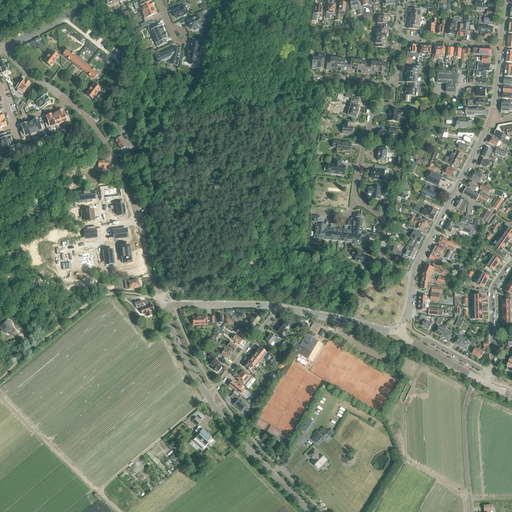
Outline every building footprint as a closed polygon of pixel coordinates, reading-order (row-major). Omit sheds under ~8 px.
[(151,3),(151,2),(147,4),(146,0),(137,4),(141,13),(153,8),(153,7),(154,6),(152,3),(151,3)] [(357,0),(348,0),(350,7),(350,11),(357,10),(358,15),(363,14),(362,9),(361,9),(360,2),(357,2),(357,0)] [(360,0),(362,7),(368,10),(371,14),(372,14),(370,0),(360,0)] [(370,0),(372,14),(376,13),(374,3),(379,3),(378,0),(370,0)] [(187,14),(184,7),(186,6),(184,2),(178,5),(179,8),(173,11),(174,13),(173,13),(175,17),(176,17),(176,18),(183,16),(183,17),(187,15),(187,14)] [(344,12),(346,4),(339,3),(338,11),(339,11),(338,15),(336,15),(335,21),(339,21),(340,14),(344,14),(344,12)] [(327,9),(326,19),(329,19),(329,16),(333,16),(335,5),(328,4),(328,9),(327,9)] [(313,10),(312,18),(314,18),(316,18),(316,17),(317,14),(322,14),(322,11),(321,11),(322,6),(316,6),(315,10),(313,10)] [(144,18),(143,19),(145,23),(154,19),(152,15),(157,13),(154,7),(153,8),(141,13),(141,14),(142,13),(144,18)] [(411,19),(421,20),(422,13),(421,12),(421,9),(410,8),(409,12),(412,12),(411,19)] [(198,26),(202,24),(201,22),(204,21),(203,19),(202,17),(204,16),(202,12),(194,15),(196,18),(195,19),(195,18),(194,18),(195,19),(193,20),(192,20),(191,20),(188,22),(191,29),(194,28),(195,30),(199,28),(198,26)] [(377,26),(389,28),(389,24),(387,24),(388,17),(383,17),(383,14),(373,14),(374,16),(378,16),(377,24),(378,24),(377,26)] [(449,35),(452,35),(454,35),(454,33),(455,33),(455,31),(457,31),(458,17),(454,16),(454,22),(452,22),(451,25),(448,25),(448,34),(449,34),(449,35)] [(479,24),(494,25),(494,20),(487,19),(488,17),(480,17),(479,24)] [(428,33),(434,33),(435,25),(436,25),(437,18),(436,18),(436,19),(434,19),(433,25),(429,24),(428,33)] [(420,27),(421,20),(411,19),(410,26),(408,25),(407,29),(419,30),(420,27)] [(437,33),(443,34),(443,31),(444,31),(444,27),(445,27),(446,22),(442,22),(442,26),(438,26),(437,33)] [(164,32),(163,31),(164,31),(163,27),(162,28),(161,26),(158,28),(156,24),(147,28),(149,32),(150,32),(153,37),(164,33),(163,32),(164,32)] [(463,29),(463,24),(459,24),(457,36),(466,37),(466,30),(463,30),(463,29)] [(376,29),(376,36),(386,37),(387,30),(389,31),(389,28),(377,26),(377,29),(376,29)] [(153,37),(157,47),(165,43),(163,40),(166,39),(166,38),(164,33),(153,37)] [(82,39),(76,34),(73,37),(80,42),(82,39)] [(386,37),(376,36),(375,46),(371,46),(371,48),(375,48),(375,47),(387,48),(388,45),(385,44),(386,37)] [(197,51),(199,44),(195,44),(193,43),(192,47),(191,47),(190,50),(189,50),(189,51),(188,54),(188,55),(189,55),(188,57),(188,59),(189,59),(189,61),(189,62),(188,64),(194,65),(195,61),(196,56),(199,57),(200,52),(197,51)] [(96,49),(89,44),(86,47),(93,53),(96,49)] [(410,45),(410,52),(408,52),(407,57),(406,64),(412,64),(412,57),(417,58),(417,57),(417,54),(417,53),(416,53),(417,49),(416,49),(416,46),(410,45)] [(417,54),(417,57),(421,57),(422,57),(422,54),(425,55),(426,47),(420,46),(419,54),(417,54)] [(438,62),(439,56),(439,48),(434,47),(433,56),(432,56),(431,62),(438,62)] [(177,66),(179,57),(180,50),(179,50),(179,49),(175,48),(174,48),(174,49),(172,48),(172,49),(160,55),(158,52),(154,54),(155,57),(157,56),(160,63),(162,62),(170,58),(170,62),(173,62),(173,63),(174,63),(175,63),(177,63),(176,66),(177,66)] [(453,57),(454,49),(448,48),(447,56),(446,56),(446,63),(448,63),(449,56),(453,57)] [(67,60),(70,56),(72,53),(67,49),(62,56),(67,60)] [(461,58),(462,50),(455,49),(454,58),(453,64),(456,64),(456,57),(461,58)] [(48,56),(51,59),(54,61),(59,56),(52,51),(48,56)] [(78,57),(72,53),(70,56),(67,60),(72,64),(75,60),(78,57)] [(312,57),(311,68),(316,69),(316,67),(320,68),(320,62),(324,62),(325,54),(318,53),(317,58),(312,57)] [(100,58),(106,63),(109,60),(102,54),(100,58)] [(50,67),(54,61),(51,59),(48,56),(44,61),(50,67)] [(78,57),(75,60),(72,64),(78,68),(83,61),(78,57)] [(330,58),(327,57),(325,70),(329,70),(329,67),(336,68),(337,58),(330,57),(330,58)] [(345,59),(337,58),(336,68),(343,69),(343,71),(346,72),(347,60),(345,59)] [(0,72),(1,72),(2,74),(8,72),(7,68),(8,67),(6,62),(5,62),(4,59),(3,60),(2,59),(0,59),(0,72)] [(350,60),(347,60),(346,72),(349,72),(349,69),(356,70),(357,60),(350,59),(350,60)] [(357,60),(356,70),(363,71),(363,74),(366,74),(367,62),(365,62),(365,61),(357,60)] [(88,65),(83,61),(78,68),(83,72),(86,69),(88,65)] [(370,62),(367,62),(366,74),(369,74),(370,71),(377,72),(378,62),(371,62),(370,62)] [(385,63),(378,62),(377,72),(384,73),(383,76),(387,76),(388,64),(385,64),(385,63)] [(482,64),(467,63),(467,65),(468,65),(467,69),(491,71),(492,66),(482,65),(482,64)] [(88,65),(86,69),(83,72),(88,76),(94,69),(88,65)] [(419,70),(420,70),(421,67),(420,67),(417,67),(411,66),(411,69),(408,69),(408,73),(405,72),(405,75),(418,77),(419,70)] [(99,73),(94,69),(88,76),(94,80),(99,73)] [(438,71),(437,81),(437,83),(446,84),(446,93),(454,93),(455,84),(457,84),(457,73),(438,71)] [(417,84),(418,77),(405,75),(404,78),(407,78),(406,83),(410,83),(409,86),(418,87),(419,84),(417,84)] [(505,88),(511,88),(511,87),(509,86),(510,85),(511,85),(511,83),(511,79),(511,80),(504,79),(503,85),(505,85),(505,88)] [(20,82),(15,88),(17,89),(16,91),(22,95),(25,91),(26,91),(28,88),(27,87),(29,84),(29,83),(26,81),(24,80),(22,83),(20,82)] [(94,83),(90,89),(97,94),(101,89),(94,83)] [(418,90),(418,87),(409,86),(409,89),(406,89),(405,93),(403,92),(403,94),(402,94),(401,102),(407,103),(407,96),(416,97),(417,90),(418,90)] [(85,94),(92,100),(97,94),(90,89),(85,94)] [(41,96),(35,100),(36,102),(35,103),(39,108),(43,106),(44,107),(47,104),(46,103),(49,101),(45,95),(42,98),(41,96)] [(348,111),(347,115),(355,118),(359,106),(357,105),(358,102),(358,98),(352,98),(352,101),(349,108),(349,107),(348,108),(347,108),(347,109),(347,110),(348,111)] [(474,115),(485,115),(485,109),(474,109),(466,108),(466,109),(464,109),(464,112),(456,112),(455,116),(460,116),(467,116),(467,117),(474,117),(474,115)] [(397,117),(402,117),(403,111),(399,111),(399,110),(390,109),(390,112),(389,112),(389,116),(389,121),(396,121),(397,117)] [(58,112),(57,113),(61,123),(66,121),(66,122),(70,121),(68,115),(65,116),(63,111),(62,111),(62,110),(57,111),(58,112)] [(57,113),(52,115),(55,125),(61,123),(57,113)] [(48,122),(45,123),(46,128),(50,127),(50,128),(56,126),(55,125),(52,115),(46,117),(48,122)] [(460,120),(460,116),(455,116),(441,116),(441,120),(446,120),(446,124),(455,124),(454,128),(463,129),(463,127),(469,128),(469,126),(471,127),(471,122),(469,121),(469,120),(460,120)] [(38,119),(32,121),(36,133),(45,130),(43,124),(40,125),(38,119)] [(341,133),(352,134),(353,127),(349,127),(349,125),(350,125),(350,121),(344,120),(343,126),(342,126),(341,133)] [(32,121),(27,123),(30,134),(31,136),(37,134),(36,133),(32,121)] [(23,131),(20,132),(21,137),(25,136),(30,134),(27,123),(26,124),(26,123),(21,124),(22,125),(21,125),(23,131)] [(496,130),(502,133),(507,132),(507,135),(509,135),(509,136),(511,137),(511,123),(498,125),(496,130)] [(386,140),(391,141),(392,136),(393,133),(396,133),(397,128),(389,127),(389,131),(384,130),(384,131),(379,131),(379,134),(378,134),(378,138),(377,138),(377,142),(383,142),(383,139),(386,140)] [(496,130),(493,136),(497,138),(500,140),(499,141),(510,147),(511,143),(505,139),(507,136),(503,134),(502,133),(496,130)] [(462,141),(465,142),(470,145),(472,139),(468,137),(470,133),(458,133),(457,135),(462,138),(462,137),(464,138),(462,141)] [(5,134),(0,135),(0,146),(12,143),(13,143),(10,136),(6,138),(5,134)] [(116,141),(121,149),(127,146),(124,141),(122,137),(116,141)] [(492,137),(489,143),(496,147),(499,141),(492,137)] [(349,144),(350,144),(341,143),(341,141),(333,140),(332,147),(336,148),(336,151),(345,152),(345,153),(349,154),(350,150),(349,149),(349,144)] [(458,149),(466,153),(468,147),(464,145),(465,142),(462,141),(458,140),(456,144),(460,146),(458,149)] [(12,143),(0,146),(0,147),(3,157),(12,154),(11,151),(14,149),(15,148),(13,144),(12,144),(12,143)] [(386,157),(388,158),(388,154),(387,154),(387,151),(393,152),(394,147),(387,146),(386,149),(379,148),(378,161),(386,162),(386,157)] [(461,159),(463,155),(456,151),(457,148),(451,146),(447,153),(452,155),(451,157),(461,162),(461,161),(461,160),(461,159)] [(492,150),(485,147),(483,152),(492,155),(492,154),(490,153),(492,150)] [(507,153),(496,149),(494,154),(505,158),(507,153)] [(421,163),(424,165),(428,163),(428,160),(425,158),(421,159),(421,160),(421,161),(419,161),(417,160),(417,159),(418,158),(418,157),(418,153),(415,152),(412,153),(412,157),(415,159),(415,163),(418,164),(421,163)] [(491,157),(492,155),(483,152),(481,156),(494,162),(495,159),(491,157)] [(446,162),(447,164),(449,164),(456,168),(459,163),(459,164),(460,163),(461,162),(451,157),(450,159),(449,158),(446,162)] [(486,170),(488,167),(490,162),(486,160),(481,157),(477,166),(486,170)] [(344,166),(340,165),(341,159),(333,158),(333,164),(329,164),(329,166),(325,166),(324,170),(329,170),(328,173),(343,175),(344,166)] [(108,162),(98,162),(98,171),(108,171),(108,168),(108,162)] [(435,173),(437,169),(433,167),(434,164),(430,163),(427,169),(435,173)] [(387,167),(380,166),(380,169),(372,169),(371,178),(374,178),(373,181),(380,181),(380,179),(384,179),(384,170),(386,170),(387,167)] [(457,171),(450,168),(448,167),(446,170),(444,169),(442,172),(450,176),(450,175),(454,177),(457,171)] [(428,175),(430,176),(427,181),(438,186),(442,177),(430,171),(428,175)] [(483,181),(485,178),(482,176),(475,172),(472,179),(478,182),(480,179),(483,181)] [(470,181),(467,186),(475,191),(476,187),(478,188),(478,187),(479,186),(478,186),(470,181)] [(370,194),(372,194),(372,199),(380,199),(380,196),(383,196),(383,191),(381,191),(381,187),(381,185),(373,184),(373,186),(373,187),(368,187),(367,193),(369,194),(370,194)] [(430,198),(435,200),(435,198),(436,198),(437,196),(437,195),(437,193),(435,192),(436,189),(433,188),(430,187),(426,185),(424,188),(421,194),(426,196),(430,198)] [(486,187),(482,185),(479,189),(483,191),(488,194),(491,189),(486,187)] [(400,197),(405,199),(409,190),(401,187),(398,196),(400,197)] [(119,188),(104,190),(105,195),(107,195),(107,197),(112,197),(114,197),(114,196),(120,196),(119,188)] [(467,188),(463,194),(476,202),(478,198),(480,195),(479,195),(467,188)] [(93,191),(77,193),(78,203),(86,202),(87,203),(92,202),(91,199),(94,199),(93,191)] [(480,195),(478,198),(487,203),(489,199),(481,195),(480,194),(479,195),(480,195)] [(500,198),(499,197),(492,208),(497,211),(504,200),(500,198)] [(455,207),(462,211),(467,202),(462,199),(462,200),(459,199),(455,207)] [(116,205),(113,206),(113,209),(117,209),(117,216),(125,215),(124,204),(116,205)] [(413,210),(419,213),(422,208),(416,205),(413,210)] [(424,216),(433,220),(435,216),(432,214),(434,209),(430,207),(428,212),(424,210),(421,215),(424,216)] [(92,210),(79,212),(80,217),(83,217),(84,221),(93,220),(92,210)] [(485,221),(488,223),(494,215),(490,212),(485,221)] [(360,232),(361,232),(362,220),(360,220),(361,215),(355,214),(354,217),(355,217),(355,219),(352,219),(351,226),(352,226),(354,227),(353,231),(360,232)] [(313,238),(323,240),(325,228),(325,224),(319,224),(320,216),(314,215),(313,224),(316,224),(314,237),(313,237),(313,238)] [(419,223),(428,227),(428,226),(429,227),(431,222),(419,216),(418,219),(412,216),(410,219),(413,220),(419,223)] [(461,221),(468,225),(469,226),(471,220),(463,216),(461,221)] [(323,240),(330,240),(333,218),(330,217),(329,224),(330,224),(330,228),(325,228),(323,240)] [(330,240),(337,241),(339,229),(334,229),(335,224),(336,218),(333,218),(330,240)] [(337,241),(344,242),(347,219),(344,219),(343,225),(344,226),(344,230),(339,229),(337,241)] [(344,242),(352,243),(352,242),(353,231),(354,227),(352,226),(351,231),(349,230),(350,220),(347,219),(344,242)] [(427,228),(428,227),(419,223),(413,220),(410,219),(409,221),(412,222),(415,224),(419,225),(417,228),(426,233),(428,229),(427,228)] [(472,224),(472,225),(472,227),(479,228),(480,219),(475,219),(474,225),(472,224)] [(452,228),(456,229),(470,233),(479,237),(481,230),(472,227),(468,226),(462,224),(462,225),(455,222),(453,224),(449,221),(444,230),(450,233),(452,228)] [(506,227),(503,231),(511,237),(511,236),(511,230),(511,229),(511,227),(508,225),(506,227)] [(87,230),(85,230),(86,239),(97,237),(95,226),(87,228),(87,230)] [(117,230),(113,231),(114,239),(127,238),(126,229),(121,229),(121,230),(117,231),(117,230)] [(359,244),(360,237),(369,238),(370,233),(361,232),(360,232),(353,231),(352,242),(351,245),(356,246),(357,244),(359,244)] [(411,236),(410,238),(419,243),(420,243),(420,242),(420,241),(421,239),(422,238),(423,237),(423,236),(414,231),(413,233),(409,231),(408,234),(411,236)] [(503,231),(499,236),(508,243),(511,237),(503,231)] [(499,236),(496,241),(504,248),(508,243),(499,236)] [(438,241),(437,243),(438,243),(438,244),(439,245),(442,246),(447,249),(452,251),(456,245),(448,241),(441,237),(441,238),(440,237),(439,240),(440,240),(439,242),(438,241)] [(417,251),(417,250),(420,244),(411,239),(408,244),(412,246),(411,248),(408,246),(406,250),(405,250),(403,255),(402,257),(409,259),(409,258),(413,259),(417,251)] [(496,241),(492,246),(501,253),(504,248),(496,241)] [(130,246),(121,247),(123,263),(132,261),(130,246)] [(435,249),(433,252),(445,259),(445,258),(450,260),(451,261),(455,254),(449,251),(447,249),(442,246),(440,248),(438,247),(435,246),(434,249),(435,249)] [(112,250),(103,251),(105,263),(108,262),(108,263),(109,263),(109,262),(113,262),(113,264),(114,264),(112,250)] [(352,253),(348,253),(348,257),(351,258),(351,256),(354,257),(354,261),(364,262),(364,258),(364,255),(360,255),(360,254),(352,253)] [(85,255),(80,255),(80,261),(80,262),(81,262),(81,264),(85,264),(86,267),(93,266),(93,263),(94,263),(93,254),(88,254),(85,254),(85,255)] [(431,257),(429,259),(443,266),(444,264),(441,262),(443,259),(432,254),(431,254),(431,255),(430,256),(430,257),(431,257)] [(491,254),(488,259),(497,266),(500,261),(496,258),(494,257),(491,254)] [(488,259),(484,264),(493,271),(497,266),(488,259)] [(431,267),(425,264),(422,272),(431,275),(432,271),(442,276),(442,275),(445,277),(447,272),(432,264),(431,267)] [(431,276),(431,275),(422,272),(421,282),(429,282),(430,283),(435,283),(435,284),(442,286),(444,279),(438,277),(437,281),(436,281),(436,279),(432,279),(432,277),(431,276)] [(479,272),(477,278),(486,283),(489,277),(479,272)] [(128,281),(125,282),(126,289),(130,289),(134,288),(134,289),(139,288),(139,287),(140,287),(139,282),(138,283),(138,280),(135,280),(134,280),(133,277),(131,277),(128,278),(128,281)] [(477,278),(474,283),(483,288),(486,283),(477,278)] [(429,286),(429,282),(421,282),(420,289),(431,290),(431,292),(432,292),(439,293),(440,288),(431,287),(432,287),(429,286)] [(439,302),(442,302),(442,300),(439,299),(440,295),(438,295),(439,293),(432,292),(431,295),(430,298),(427,297),(420,296),(419,303),(426,304),(429,304),(430,301),(439,302)] [(140,310),(141,314),(142,314),(143,315),(146,313),(147,316),(151,315),(150,312),(153,311),(153,310),(153,309),(152,306),(151,305),(148,306),(147,303),(143,304),(142,301),(135,303),(137,308),(140,307),(141,310),(140,310)] [(419,303),(418,311),(426,312),(426,311),(427,311),(427,308),(426,308),(426,304),(419,303)] [(232,310),(225,310),(225,313),(231,318),(240,325),(242,323),(243,324),(248,327),(249,326),(252,328),(259,319),(255,315),(249,323),(246,321),(245,322),(238,317),(237,318),(234,315),(232,314),(232,310)] [(421,326),(428,330),(433,321),(431,320),(431,317),(426,316),(425,316),(421,315),(418,321),(423,324),(421,326)] [(210,318),(207,318),(207,317),(200,317),(200,318),(193,318),(193,320),(192,320),(192,324),(193,324),(193,325),(197,325),(197,327),(203,327),(203,325),(207,325),(207,323),(214,323),(214,317),(210,317),(210,318)] [(459,329),(464,320),(459,317),(456,323),(458,324),(456,327),(459,329)] [(280,322),(274,330),(281,335),(285,331),(284,330),(288,325),(301,328),(302,328),(304,330),(305,329),(307,331),(309,327),(307,326),(308,325),(305,323),(304,324),(302,324),(303,323),(302,323),(302,324),(289,321),(285,318),(281,322),(280,322)] [(9,322),(0,328),(3,332),(5,331),(8,334),(10,333),(12,336),(17,332),(11,325),(12,325),(8,322),(9,322)] [(438,326),(434,333),(440,337),(447,326),(445,325),(444,327),(442,326),(441,328),(438,326)] [(448,327),(447,326),(440,337),(444,339),(443,340),(447,342),(447,341),(448,341),(452,334),(446,331),(448,327)] [(244,332),(240,328),(236,333),(244,339),(247,335),(243,333),(244,332)] [(322,329),(319,335),(323,338),(327,332),(322,329)] [(460,335),(463,331),(459,329),(456,334),(459,336),(458,337),(458,336),(453,344),(459,347),(463,340),(465,337),(460,335)] [(218,331),(212,339),(216,341),(222,334),(218,331)] [(270,334),(265,341),(270,345),(273,341),(277,344),(279,341),(275,339),(276,338),(270,334)] [(294,346),(296,348),(290,357),(295,359),(298,354),(308,359),(318,341),(307,334),(300,346),(298,344),(298,343),(296,343),(294,346)] [(234,338),(232,336),(230,339),(231,340),(236,343),(236,342),(239,345),(242,341),(235,336),(234,338)] [(463,340),(459,347),(466,351),(470,344),(471,343),(467,341),(467,342),(463,340)] [(224,343),(222,345),(230,351),(230,350),(233,353),(236,349),(233,346),(234,345),(230,341),(229,343),(230,343),(228,346),(224,343)] [(285,341),(281,346),(287,351),(291,346),(285,341)] [(471,354),(480,359),(485,350),(489,350),(488,343),(483,343),(484,349),(482,349),(481,350),(479,349),(478,350),(475,348),(476,347),(476,345),(474,344),(473,346),(471,350),(473,351),(471,354)] [(221,352),(219,354),(224,358),(225,357),(228,360),(231,356),(230,356),(232,354),(224,348),(223,350),(224,350),(222,353),(221,352)] [(266,353),(260,348),(256,353),(263,358),(266,353)] [(217,357),(211,353),(208,357),(213,361),(209,365),(212,367),(211,368),(216,372),(217,372),(218,372),(222,366),(219,364),(219,363),(215,360),(217,357)] [(263,358),(256,353),(252,357),(259,363),(263,358)] [(259,363),(252,357),(249,362),(255,367),(259,363)] [(249,362),(245,367),(248,369),(248,371),(251,373),(253,370),(255,372),(258,369),(255,367),(249,362)] [(242,370),(241,372),(239,374),(247,381),(250,383),(254,378),(251,376),(246,372),(245,373),(242,370)] [(247,381),(239,374),(236,378),(239,381),(238,382),(243,385),(246,388),(250,383),(247,381)] [(268,379),(264,384),(267,387),(272,382),(268,379)] [(232,381),(228,386),(235,391),(236,393),(238,390),(241,393),(243,390),(244,391),(246,389),(242,386),(241,388),(232,381)] [(245,407),(250,411),(253,408),(240,397),(239,398),(237,400),(237,401),(236,401),(235,401),(232,404),(237,408),(241,411),(242,411),(242,410),(244,409),(245,407)] [(192,422),(197,426),(201,422),(196,417),(192,422)] [(309,419),(301,431),(302,431),(306,434),(314,422),(310,420),(309,419)] [(331,437),(335,433),(331,429),(327,434),(331,437)] [(203,430),(195,438),(197,439),(198,440),(201,443),(202,444),(205,447),(210,442),(206,439),(207,438),(209,435),(203,430)] [(318,433),(312,439),(316,443),(322,437),(318,433)] [(312,462),(318,468),(326,460),(320,454),(319,455),(314,450),(309,455),(314,460),(312,462)]
